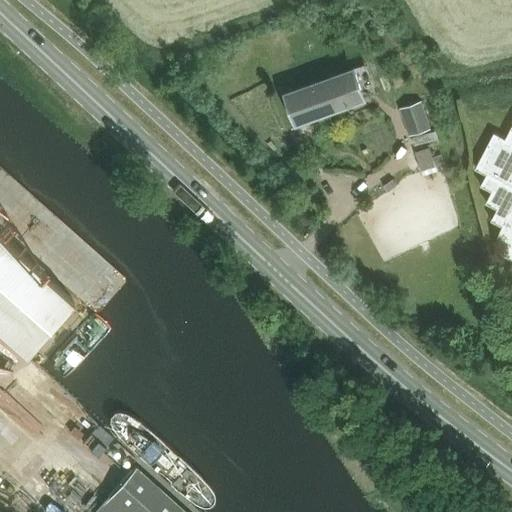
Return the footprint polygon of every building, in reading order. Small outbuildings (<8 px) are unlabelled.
[(365,97),(356,72),(306,91),(304,85),(286,92),(297,122),(365,97)] [(411,132),(430,125),(420,99),(401,105),(411,132)] [(511,125),(505,138),(494,132),(476,166),(487,172),(481,183),(493,189),(486,201),(498,207),(492,218),(503,224),(497,235),(508,241),(502,253),(511,257),(511,261),(508,270),(511,272),(511,125)] [(414,131),(415,141),(437,139),(436,129),(414,131)] [(435,163),(429,145),(417,149),(423,167),(435,163)] [(101,458),(117,440),(100,424),(83,442),(101,458)] [(189,511),(137,465),(94,511),(189,511)]
